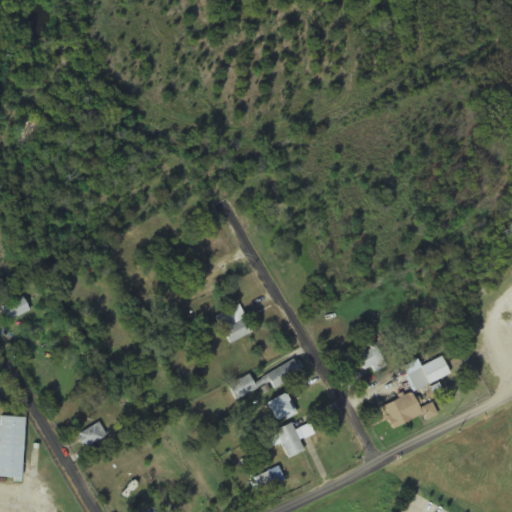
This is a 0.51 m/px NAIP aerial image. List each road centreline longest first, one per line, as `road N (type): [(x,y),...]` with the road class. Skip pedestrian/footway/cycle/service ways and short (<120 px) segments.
road 1 (residential): [(379,464),(230,213)]
road 2 (residential): [(283,511),(508,398)]
road 3 (residential): [(99,511),(0,343)]
